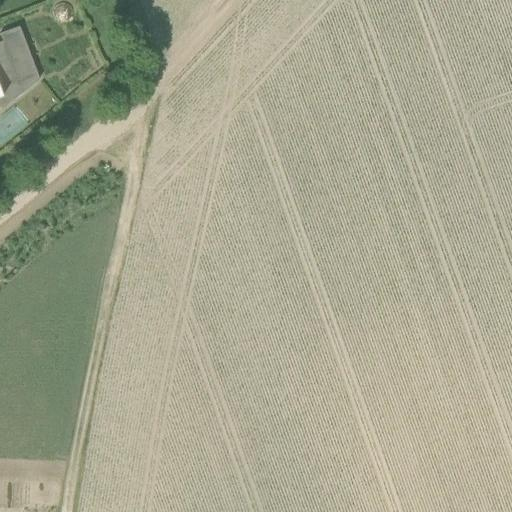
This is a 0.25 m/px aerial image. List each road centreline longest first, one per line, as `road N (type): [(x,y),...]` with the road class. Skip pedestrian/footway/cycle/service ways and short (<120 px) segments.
road 1 (track): [(147,104),(65,511)]
road 2 (track): [(147,104),(0,220)]
road 3 (track): [(237,0),(147,104)]
